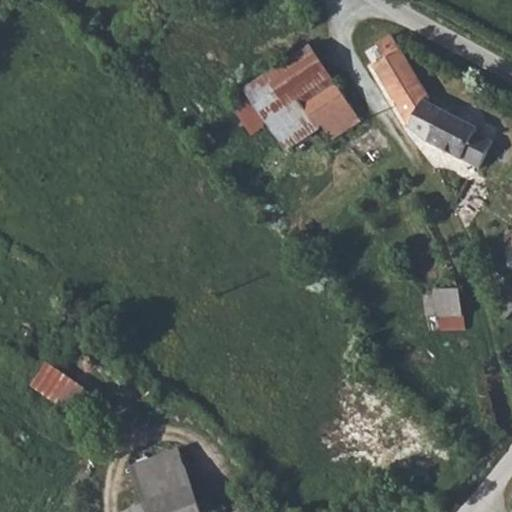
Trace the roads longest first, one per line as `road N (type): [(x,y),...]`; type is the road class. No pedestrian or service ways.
road 1 (unknown): [(343,0),(351,55),(420,159),(511,383)]
road 2 (unclassified): [(376,0),(511,73)]
